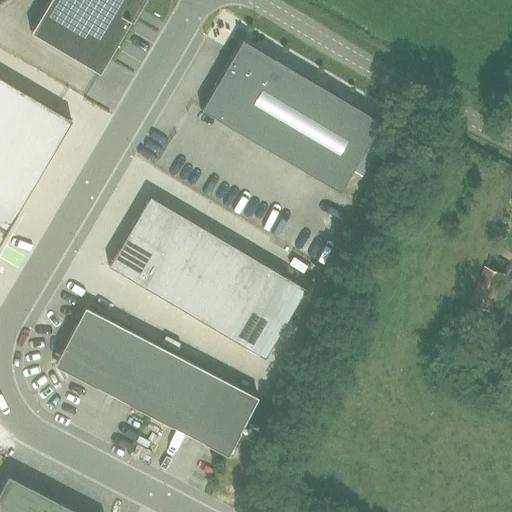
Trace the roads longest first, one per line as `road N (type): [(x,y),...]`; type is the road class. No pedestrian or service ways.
road 1 (unclassified): [(200,0),(1,335),(0,356)]
road 2 (tertiary): [(511,141),(253,0)]
road 3 (unclassified): [(0,369),(15,416),(33,437),(179,511)]
